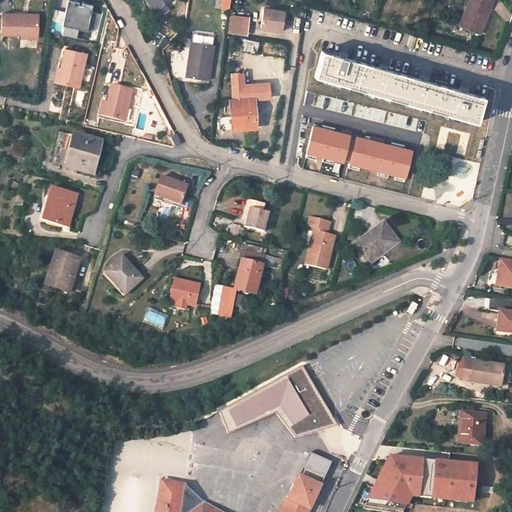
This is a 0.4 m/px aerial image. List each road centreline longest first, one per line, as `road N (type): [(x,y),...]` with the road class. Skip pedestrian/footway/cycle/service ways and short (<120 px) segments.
road 1 (residential): [(0,321),(97,371),(173,379),(410,280),(452,289)]
road 2 (residential): [(232,159),(479,223)]
road 3 (residential): [(335,511),(452,289)]
road 4 (residential): [(112,0),(180,125),(196,144),(232,159)]
road 5 (residential): [(479,223),(511,80)]
